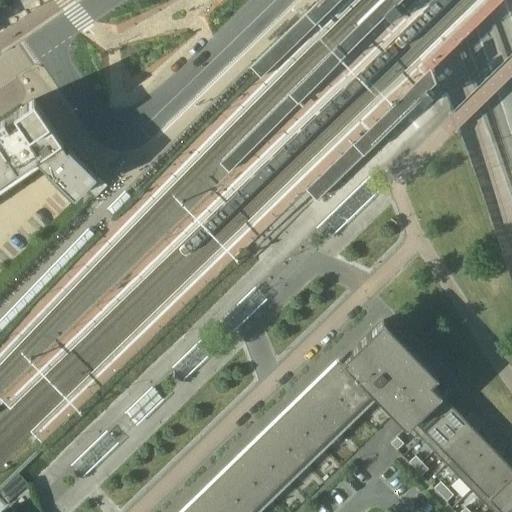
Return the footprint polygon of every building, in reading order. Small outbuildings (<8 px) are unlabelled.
[(319,0),(308,10),(318,21),(340,0),(319,0)] [(424,62),(413,73),(420,80),(428,72),(431,69),(424,62)] [(34,99),(0,122),(0,180),(35,156),(47,168),(46,168),(74,196),(96,174),(68,146),(67,148),(59,137),(58,135),(55,131),(54,129),(34,99)] [(98,176),(87,187),(96,196),(107,184),(98,176)] [(431,370),(383,320),(185,511),(257,511),(376,397),(406,428),(409,425),(408,425),(440,393),(424,377),(431,370)] [(408,425),(409,425),(420,437),(449,410),(453,406),(440,393),(408,425)] [(453,406),(449,410),(420,437),(433,450),(454,430),(465,419),(453,406)] [(478,432),(465,419),(454,430),(433,450),(446,463),(459,450),(478,432)] [(478,432),(459,450),(446,463),(458,476),(464,470),(491,445),(478,432)] [(403,442),(397,436),(390,443),(397,449),(403,442)] [(503,458),(491,445),(464,470),(458,476),(471,489),(503,458)] [(409,462),(415,468),(422,462),(415,455),(409,462)] [(511,474),(511,466),(503,458),(471,489),(483,502),(511,474)] [(422,462),(415,468),(422,475),(428,469),(422,462)] [(0,489),(0,496),(6,503),(28,484),(17,473),(0,489)] [(492,511),(498,511),(511,499),(511,474),(483,502),(492,511)] [(35,478),(31,479),(32,481),(36,493),(37,492),(42,490),(38,477),(35,478)] [(434,487),(440,494),(447,488),(440,481),(434,487)] [(447,488),(440,494),(447,501),(453,495),(447,488)] [(511,511),(511,499),(498,511),(511,511)]
